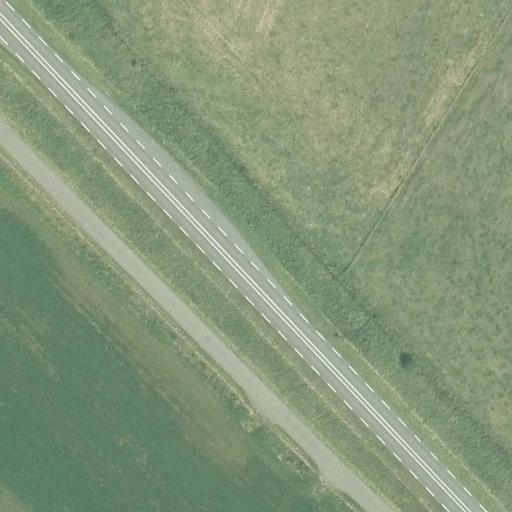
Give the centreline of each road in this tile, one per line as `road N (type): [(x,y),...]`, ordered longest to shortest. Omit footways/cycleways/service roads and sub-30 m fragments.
road 1 (primary): [(466,511),(0,17)]
road 2 (unclassified): [(379,511),(0,131)]
